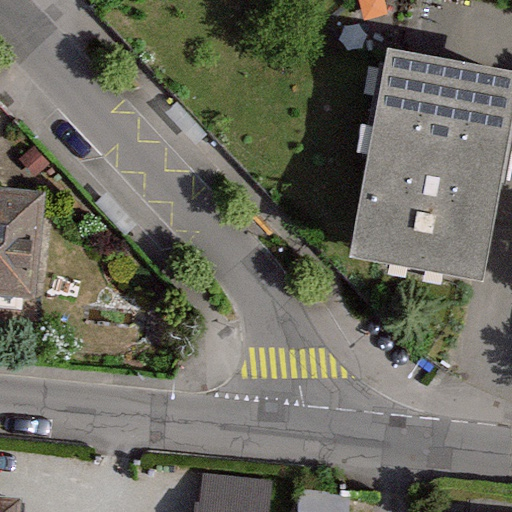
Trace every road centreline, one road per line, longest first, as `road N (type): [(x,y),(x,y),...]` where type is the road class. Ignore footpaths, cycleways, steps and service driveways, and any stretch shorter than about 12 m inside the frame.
road 1 (residential): [(0,13),(196,218),(254,292),(288,358),(298,432)]
road 2 (residential): [(0,409),(298,432)]
road 3 (residential): [(298,432),(511,454)]
